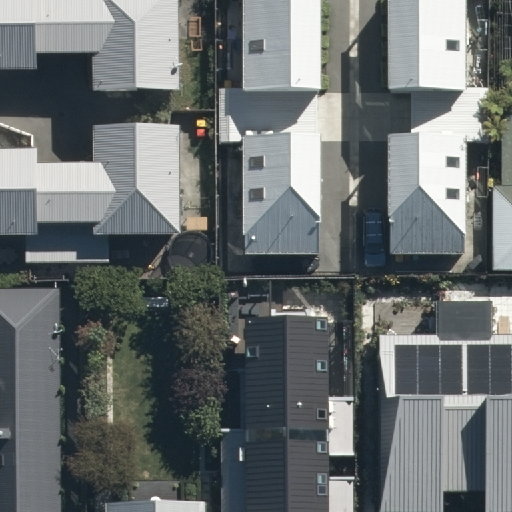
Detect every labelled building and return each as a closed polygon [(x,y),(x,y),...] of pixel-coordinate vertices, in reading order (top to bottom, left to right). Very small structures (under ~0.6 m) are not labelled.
[(0,0),(0,70),(38,71),(38,49),(98,49),(98,90),(181,91),(181,0),(0,0)] [(322,0),(248,0),(250,83),(323,82),(322,0)] [(467,0),(393,0),(393,84),(467,84),(467,0)] [(511,108),(509,109),(510,186),(495,186),(495,263),(511,263),(511,108)] [(0,237),(27,238),(28,265),(115,264),(115,239),(187,238),(186,123),(98,124),(98,162),(39,163),(39,149),(0,149),(0,237)] [(318,136),(247,135),(247,248),(318,248),(318,136)] [(469,138),(392,139),(393,250),(471,249),(469,138)] [(438,326),(377,326),(378,502),(439,502),(439,484),(481,484),(481,509),(511,509),(511,326),(496,327),(496,288),(437,289),(438,326)] [(0,295),(0,511),(67,511),(65,295),(0,295)] [(330,301),(239,302),(240,511),(347,511),(347,473),(322,473),(321,451),(352,450),(351,389),(330,389),(330,301)] [(204,511),(205,501),(111,502),(110,511),(204,511)]
